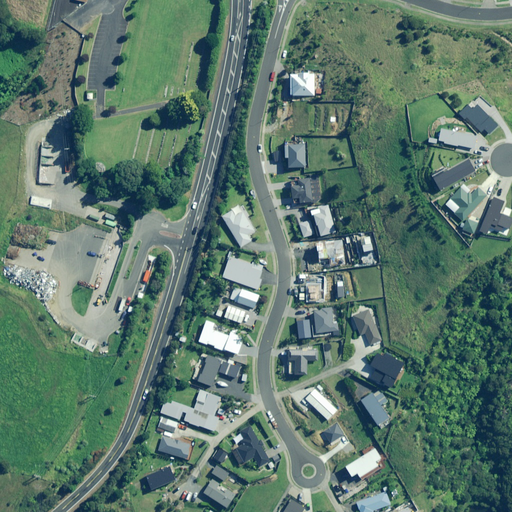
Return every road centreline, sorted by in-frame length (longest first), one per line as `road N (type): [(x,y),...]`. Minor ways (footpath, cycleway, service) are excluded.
road 1 (primary): [(58,511),(106,467),(127,431),(202,195),(227,97),(239,0)]
road 2 (residential): [(295,448),(265,385),(266,341),(284,271),(251,140),(283,0)]
